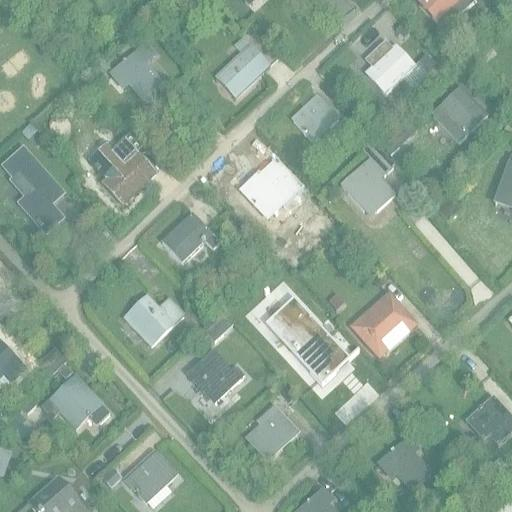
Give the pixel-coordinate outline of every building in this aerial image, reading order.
[(426,0),(420,6),(439,25),(445,32),(466,11),(460,5),(465,0),(426,0)] [(402,28),(395,35),(403,43),(410,36),(402,28)] [(291,39),(285,45),(291,52),(297,46),(291,39)] [(270,70),(252,51),(243,41),(234,49),(243,59),(219,82),(236,101),(270,70)] [(451,43),(441,51),(452,66),(463,57),(451,43)] [(495,52),(487,43),(476,52),(484,61),(495,52)] [(397,50),(394,52),(387,44),(369,61),(376,69),(369,77),(387,96),(415,70),(397,50)] [(156,57),(147,47),(117,74),(145,105),(163,88),(144,67),(156,57)] [(426,57),(418,65),(429,77),(430,76),(435,81),(443,73),(435,64),(434,65),(426,57)] [(352,72),(345,78),(353,86),(360,81),(352,72)] [(467,138),(468,139),(488,120),(461,92),(433,118),(459,146),(467,138)] [(319,101),(294,124),(314,146),(339,124),(319,101)] [(32,128),(24,136),(28,141),(37,134),(32,128)] [(368,132),(357,131),(355,145),(367,147),(368,132)] [(396,135),(381,149),(390,158),(405,144),(396,135)] [(131,136),(95,168),(127,203),(156,176),(139,157),(145,151),(131,136)] [(381,183),(396,170),(372,144),(362,154),(372,163),(350,183),(377,214),(395,198),(381,183)] [(63,197),(24,153),(5,170),(14,180),(20,175),(36,193),(30,198),(30,199),(21,207),(37,225),(37,226),(41,231),(42,231),(46,235),(56,227),(62,222),(54,213),(50,208),(53,205),(63,197)] [(511,159),(496,203),(511,208),(511,159)] [(260,178),(242,195),(253,206),(253,207),(255,210),(256,209),(264,217),(278,204),(283,210),(303,191),(276,162),(260,178)] [(436,212),(446,225),(462,212),(452,199),(436,212)] [(173,252),(170,255),(182,268),(206,246),(214,254),(221,247),(193,217),(165,243),(173,252)] [(227,223),(220,230),(229,239),(236,233),(227,223)] [(337,297),(328,304),(336,313),(344,306),(337,297)] [(151,352),(186,319),(169,302),(160,311),(148,298),(123,322),(151,352)] [(410,335),(418,328),(390,298),(353,331),(372,353),(402,326),(410,335)] [(201,308),(191,317),(201,328),(211,318),(201,308)] [(220,324),(211,331),(221,342),(230,335),(220,324)] [(311,328),(291,346),(326,383),(317,392),(329,405),(358,379),(311,328)] [(0,382),(8,375),(14,383),(26,372),(0,343),(0,382)] [(215,358),(191,380),(214,408),(246,379),(253,373),(228,347),(215,358)] [(296,376),(308,365),(299,355),(288,366),(296,376)] [(66,368),(59,375),(66,382),(73,376),(66,368)] [(44,411),(54,421),(65,411),(81,428),(93,417),(101,426),(111,417),(102,408),(103,408),(77,380),(44,411)] [(285,389),(278,396),(288,406),(295,400),(285,389)] [(33,400),(39,407),(47,400),(46,399),(49,396),(44,390),(41,393),(40,393),(33,400)] [(466,426),(484,446),(490,440),(499,450),(511,437),(511,419),(495,400),(466,426)] [(278,414),(248,443),(267,463),(297,435),(278,414)] [(18,418),(6,429),(19,442),(30,431),(18,418)] [(413,456),(418,452),(409,442),(385,463),(414,494),(432,477),(413,456)] [(0,451),(0,479),(4,481),(12,456),(0,451)] [(155,456),(126,484),(148,507),(177,480),(155,456)] [(506,468),(499,461),(489,470),(495,478),(506,468)] [(467,468),(455,477),(466,490),(478,480),(467,468)] [(121,482),(111,472),(102,480),(112,490),(121,482)] [(335,482),(340,488),(350,478),(344,473),(335,482)] [(81,509),(58,482),(30,507),(34,511),(83,511),(81,509)] [(332,511),(329,507),(334,503),(324,492),(303,511),(332,511)]
